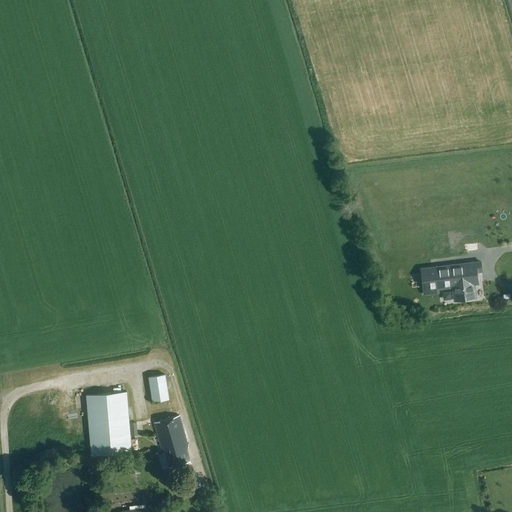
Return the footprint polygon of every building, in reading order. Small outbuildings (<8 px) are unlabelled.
[(439,293),(438,289),(453,287),(455,301),(476,298),(474,284),(478,283),(476,272),(482,271),(481,262),(421,269),(423,294),(439,293)] [(149,377),(152,402),(169,399),(165,374),(149,377)] [(86,395),(91,454),(132,451),(127,391),(86,395)] [(155,422),(159,437),(183,431),(179,416),(155,422)] [(166,452),(186,447),(187,446),(183,431),(159,437),(163,453),(166,452)] [(186,447),(166,452),(170,467),(190,461),(186,447)] [(129,461),(129,469),(140,469),(139,460),(129,461)]
